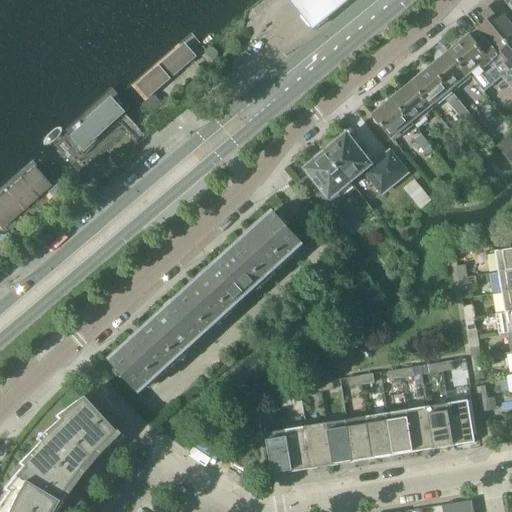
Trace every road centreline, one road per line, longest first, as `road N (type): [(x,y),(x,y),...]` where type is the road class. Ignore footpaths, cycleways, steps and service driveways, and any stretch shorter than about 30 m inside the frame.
road 1 (residential): [(0,410),(315,113),(448,0)]
road 2 (secondary): [(0,340),(404,0)]
road 3 (secondary): [(367,0),(0,309)]
road 4 (residential): [(330,499),(511,472)]
